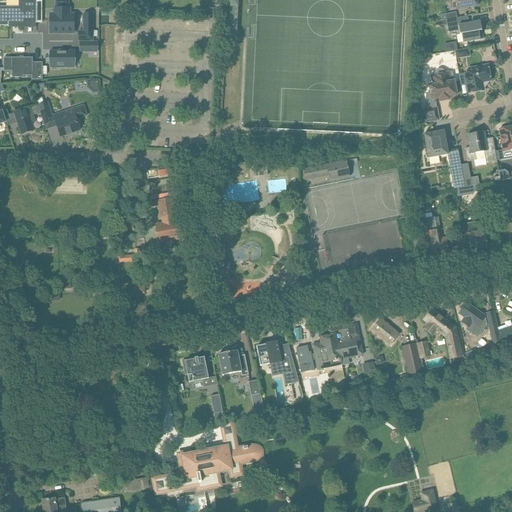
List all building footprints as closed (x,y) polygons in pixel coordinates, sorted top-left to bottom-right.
[(0,6),(0,25),(8,26),(26,26),(26,22),(29,22),(29,23),(30,23),(36,23),(36,0),(18,0),(18,6),(6,6),(0,6)] [(446,0),(447,1),(453,0),(454,0),(456,0),(458,10),(459,10),(460,12),(468,10),(468,8),(477,6),(477,4),(479,4),(478,0),(446,0)] [(55,15),(50,15),(50,33),(74,33),(74,15),(69,15),(69,8),(55,9),(55,15)] [(466,17),(446,20),(447,29),(458,27),(459,31),(460,35),(461,34),(463,43),(473,41),(483,39),(480,22),(467,24),(466,17)] [(84,32),(79,32),(79,40),(92,40),(92,23),(84,23),(84,32)] [(97,42),(80,42),(80,52),(97,52),(97,42)] [(457,50),(455,51),(456,59),(461,58),(465,54),(464,49),(457,50)] [(74,51),(50,51),(50,65),(50,67),(60,67),(74,67),(74,51)] [(3,58),(3,71),(12,71),(12,78),(23,78),(23,76),(32,76),(32,80),(42,79),(42,62),(33,62),(33,58),(3,58)] [(469,73),(465,74),(466,84),(468,93),(484,91),(483,87),(484,87),(487,83),(487,81),(490,81),(488,66),(478,67),(468,69),(469,73)] [(420,111),(420,124),(439,120),(437,108),(436,108),(435,99),(440,99),(440,101),(449,100),(449,97),(456,95),(454,81),(452,72),(448,73),(445,73),(445,72),(444,71),(442,69),(439,69),(436,70),(435,72),(435,75),(431,76),(433,85),(429,86),(430,93),(426,94),(426,110),(420,111)] [(90,80),(87,81),(87,88),(93,93),(101,92),(99,80),(94,80),(94,79),(90,79),(90,80)] [(47,102),(38,105),(43,120),(52,117),(47,102)] [(27,109),(14,114),(17,123),(21,135),(34,130),(32,123),(36,122),(33,115),(41,112),(38,105),(27,109)] [(63,113),(54,116),(58,127),(61,137),(80,131),(77,121),(76,119),(87,116),(83,106),(63,113)] [(503,150),(495,152),(497,161),(511,158),(511,127),(499,130),(501,139),(503,150)] [(425,134),(424,135),(426,144),(428,158),(447,155),(453,189),(457,189),(465,187),(464,180),(461,166),(458,149),(447,151),(446,147),(450,142),(445,139),(444,131),(436,133),(430,128),(425,134)] [(469,148),(465,148),(467,158),(467,162),(474,161),(475,167),(486,165),(486,164),(497,162),(497,161),(495,152),(494,148),(493,138),(485,139),(485,136),(484,133),(484,132),(483,132),(478,133),(467,135),(469,148)] [(267,161),(252,161),(252,162),(253,169),(254,177),(268,175),(267,167),(267,163),(267,161)] [(347,161),(326,165),(328,176),(329,181),(350,177),(347,161)] [(326,165),(303,170),(305,181),(326,176),(328,176),(326,165)] [(468,165),(461,166),(464,180),(465,187),(472,186),(470,179),(468,165)] [(148,179),(160,176),(158,168),(146,170),(148,179)] [(509,170),(501,171),(502,180),(511,179),(509,170)] [(69,188),(63,188),(63,192),(83,190),(81,177),(73,178),(73,182),(68,183),(69,188)] [(465,187),(457,189),(457,197),(473,194),(474,193),(473,186),(472,186),(465,187)] [(162,224),(156,225),(158,237),(159,243),(182,240),(181,236),(178,221),(172,222),(171,216),(168,199),(158,201),(161,218),(162,224)] [(433,217),(418,220),(418,234),(419,235),(429,234),(431,245),(430,245),(433,258),(449,255),(447,245),(446,238),(440,239),(438,228),(436,228),(433,217)] [(461,226),(458,226),(460,246),(466,245),(468,251),(474,250),(475,253),(484,251),(483,249),(488,248),(485,230),(484,230),(483,227),(476,223),(470,224),(461,226)] [(143,284),(134,284),(134,293),(143,293),(143,284)] [(467,304),(459,314),(465,318),(462,322),(469,327),(472,323),(477,327),(477,326),(482,330),(486,324),(482,320),(485,316),(475,310),(467,304)] [(432,310),(424,320),(429,324),(425,330),(431,335),(435,331),(444,338),(449,359),(458,357),(458,360),(462,359),(462,357),(463,357),(457,329),(448,323),(440,316),(432,310)] [(494,313),(486,315),(489,328),(497,327),(494,313)] [(380,319),(372,328),(391,344),(399,334),(380,319)] [(307,347),(296,349),(301,373),(308,371),(314,370),(313,366),(312,360),(315,360),(317,370),(342,365),(340,360),(363,355),(361,348),(359,338),(357,329),(356,325),(341,328),(339,331),(339,333),(335,334),(335,332),(332,332),(332,333),(330,335),(320,337),(321,343),(312,345),(314,351),(314,355),(311,356),(310,352),(308,353),(307,347)] [(511,342),(511,326),(500,330),(504,345),(511,342)] [(498,333),(490,334),(492,346),(500,344),(498,333)] [(268,344),(256,347),(260,366),(269,364),(272,377),(284,375),(286,385),(293,383),(299,382),(297,375),(288,344),(278,346),(277,342),(277,343),(269,345),(268,344)] [(426,342),(418,344),(421,359),(429,357),(426,342)] [(415,344),(402,347),(410,379),(415,378),(414,374),(422,372),(415,344)] [(234,351),(218,355),(222,376),(241,372),(242,376),(248,375),(244,355),(238,356),(237,351),(234,351)] [(183,360),(182,361),(182,365),(184,375),(187,374),(187,376),(192,375),(192,377),(193,382),(202,380),(209,379),(208,375),(204,357),(198,358),(198,357),(183,360)] [(257,380),(248,382),(251,396),(260,394),(257,380)] [(219,395),(210,396),(214,414),(223,412),(219,395)] [(223,425),(220,425),(221,428),(223,440),(236,437),(233,423),(230,424),(229,422),(223,423),(223,425)] [(182,477),(180,478),(182,485),(184,485),(184,487),(198,484),(199,488),(219,484),(216,469),(219,469),(219,470),(224,469),(224,468),(227,467),(227,466),(251,461),(254,460),(258,459),(260,456),(261,454),(261,452),(260,450),(259,448),(255,447),(252,447),(248,447),(248,446),(242,448),(243,448),(225,452),(224,451),(221,452),(221,450),(215,451),(216,453),(194,457),(194,456),(188,457),(188,458),(186,459),(187,465),(189,473),(182,475),(182,477)] [(76,459),(66,460),(67,467),(77,466),(76,459)] [(143,479),(122,482),(124,494),(146,490),(145,489),(151,488),(150,477),(143,478),(143,479)] [(163,479),(154,480),(156,493),(165,491),(165,489),(165,488),(164,481),(163,481),(163,479)] [(426,502),(418,504),(420,511),(425,511),(437,509),(433,490),(426,492),(424,493),(426,502)] [(183,511),(198,511),(197,496),(179,497),(179,511),(183,511)] [(52,499),(42,501),(44,511),(66,511),(66,506),(65,498),(55,499),(52,499)] [(96,501),(82,503),(82,511),(120,511),(119,498),(96,501)]
